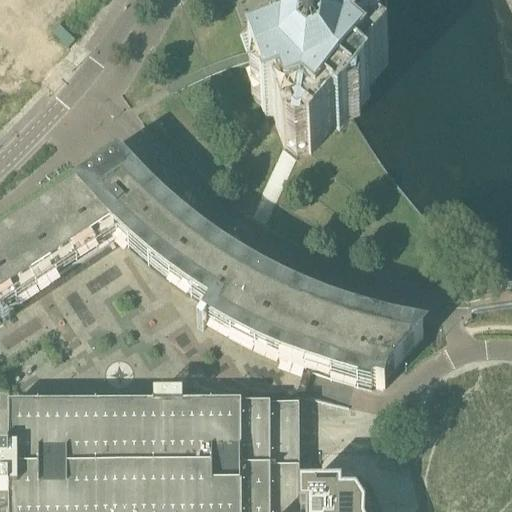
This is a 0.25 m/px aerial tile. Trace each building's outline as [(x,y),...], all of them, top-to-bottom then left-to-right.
[(321,16),(309,20),(296,18),(294,29),(289,28),(290,23),(289,23),(273,29),(258,35),(252,69),(257,67),(259,71),(248,75),(253,88),(250,100),(260,108),(264,121),(271,118),(283,151),(284,152),(286,151),(296,159),(308,155),(310,157),(333,129),(338,134),(347,123),(353,121),(359,119),(361,107),(369,96),(364,92),(387,64),(385,62),(387,50),(377,42),(378,39),(342,33),(344,26),(330,24),(321,16)] [(240,38),(252,69),(258,35),(273,29),(289,23),(257,18),(240,38)] [(205,326),(210,317),(217,305),(241,265),(222,253),(202,239),(183,224),(165,209),(148,192),(135,178),(135,176),(134,174),(132,172),(130,171),(128,171),(126,169),(126,170),(123,162),(115,167),(114,166),(100,174),(92,180),(98,188),(88,195),(86,196),(116,241),(117,240),(127,250),(148,268),(168,284),(190,299),(208,311),(201,323),(205,326)] [(0,316),(108,246),(116,241),(86,196),(88,195),(82,186),(0,240),(0,316)] [(217,305),(210,317),(205,326),(230,340),(254,352),(279,364),(304,374),(308,375),(330,383),(356,390),(371,394),(372,389),(384,392),(387,379),(422,341),(422,340),(403,336),(404,330),(397,328),(390,327),(374,323),(351,316),(329,308),(306,299),(284,289),(263,278),(242,266),(241,265),(217,305)] [(0,496),(8,497),(7,511),(298,511),(299,495),(298,455),(298,446),(298,442),(298,433),(298,429),(298,419),(298,410),(182,410),(182,399),(153,400),(153,410),(7,411),(7,414),(8,433),(8,453),(8,457),(0,456),(0,496)] [(366,511),(362,495),(305,495),(299,495),(298,511),(366,511)]
